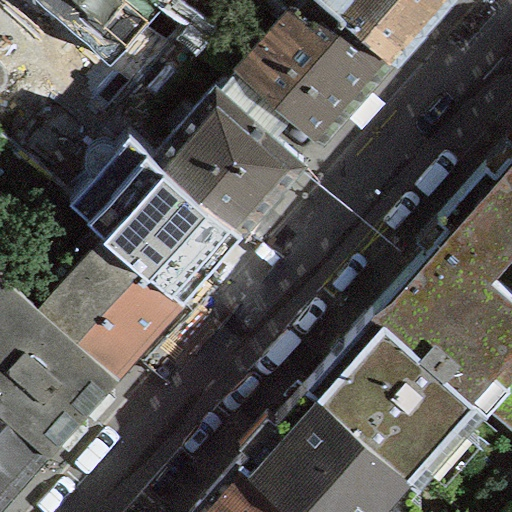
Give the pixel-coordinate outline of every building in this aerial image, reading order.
[(24,0),(124,87),(187,15),(169,0),(24,0)] [(169,0),(187,15),(235,57),(289,104),(321,133),(339,113),(395,49),(339,0),(169,0)] [(339,0),(395,49),(435,3),(437,0),(339,0)] [(156,147),(242,222),(263,199),(302,154),(269,126),(289,104),(235,57),(156,147)] [(0,129),(87,206),(100,217),(182,290),(200,270),(242,222),(156,147),(117,189),(73,150),(86,136),(0,60),(0,129)] [(75,219),(87,206),(0,129),(0,194),(21,171),(75,219)] [(373,301),(485,400),(511,423),(511,133),(392,278),(373,301)] [(137,341),(182,290),(100,217),(33,292),(116,365),(137,341)] [(70,418),(116,366),(116,365),(33,292),(0,263),(0,396),(50,440),(50,441),(70,418)] [(467,421),(485,400),(373,301),(326,353),(307,376),(419,475),(434,459),(432,457),(465,419),(467,421)] [(260,428),(241,451),(310,511),(386,511),(419,475),(307,376),(260,428)] [(0,497),(9,487),(50,441),(50,440),(0,396),(0,497)] [(201,496),(186,511),(310,511),(241,451),(201,496)]
